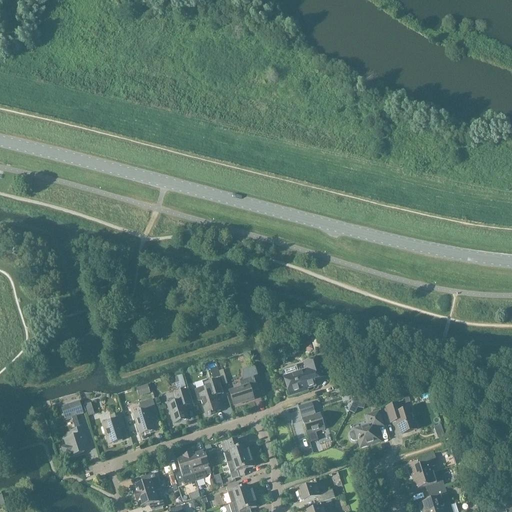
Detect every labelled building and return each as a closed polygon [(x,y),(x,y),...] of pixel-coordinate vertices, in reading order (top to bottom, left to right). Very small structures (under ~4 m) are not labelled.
[(313,381),(326,377),(320,358),(304,363),(306,371),(284,378),(289,396),(300,393),(300,391),(315,387),(313,381)] [(177,390),(184,388),(181,374),(173,376),(177,390)] [(251,393),(257,391),(253,376),(240,381),(242,388),(229,392),(233,406),(253,399),(251,393)] [(194,391),(194,393),(194,395),(195,399),(196,400),(198,401),(199,401),(201,401),(205,416),(208,415),(209,416),(211,415),(210,414),(220,411),(215,396),(223,394),(218,380),(204,385),(205,387),(196,390),(194,391)] [(184,407),(191,405),(186,391),(175,394),(177,402),(167,406),(173,425),(188,420),(184,407)] [(167,402),(175,400),(173,393),(165,395),(167,402)] [(150,418),(157,416),(152,400),(139,404),(142,412),(134,415),(140,435),(154,431),(150,418)] [(79,401),(61,407),(65,420),(71,418),(75,430),(72,431),(74,437),(64,440),(66,446),(61,447),(64,457),(69,456),(69,457),(84,453),(82,447),(88,445),(83,428),(80,429),(76,416),(83,414),(79,401)] [(352,410),(357,413),(359,408),(364,410),(365,403),(355,402),(352,410)] [(307,435),(324,429),(320,414),(315,416),(311,403),(298,407),(301,415),(304,423),(303,423),(307,435)] [(401,435),(417,430),(410,409),(400,412),(398,404),(386,408),(390,423),(397,421),(401,435)] [(355,431),(351,432),(350,434),(349,436),(351,440),(352,441),(354,441),(358,440),(360,448),(379,441),(375,429),(383,426),(379,413),(366,416),(369,426),(355,431)] [(118,427),(123,425),(120,414),(110,417),(112,422),(102,425),(108,445),(122,441),(118,427)] [(227,464),(251,456),(248,445),(239,448),(237,439),(230,442),(230,443),(222,445),(227,464)] [(187,455),(195,482),(205,479),(206,477),(206,476),(211,474),(205,457),(200,459),(198,453),(192,455),(192,454),(187,455)] [(413,480),(433,473),(431,468),(437,466),(434,454),(419,459),(421,465),(407,470),(410,478),(412,478),(413,480)] [(185,485),(195,482),(187,455),(182,457),(183,458),(177,460),(180,471),(174,473),(178,485),(184,483),(185,485)] [(254,467),(251,456),(227,464),(232,480),(245,476),(243,470),(254,467)] [(435,479),(433,473),(413,480),(416,490),(428,487),(430,493),(445,489),(441,477),(435,479)] [(135,498),(154,492),(161,490),(158,480),(156,479),(155,479),(154,474),(142,478),(144,484),(133,487),(135,493),(133,493),(135,498)] [(226,488),(231,504),(254,497),(251,486),(239,490),(238,484),(226,488)] [(319,504),(334,498),(332,490),(320,494),(317,484),(299,490),(299,491),(298,491),(297,493),(300,501),(301,502),(303,501),(303,502),(317,498),(319,504)] [(430,511),(450,506),(448,500),(445,489),(430,493),(432,500),(420,504),(420,505),(419,505),(419,506),(420,511),(430,511)] [(156,498),(154,492),(135,498),(136,503),(138,502),(139,508),(150,505),(152,510),(164,507),(161,496),(156,498)] [(254,497),(231,504),(229,505),(231,511),(246,511),(258,507),(254,497)]
